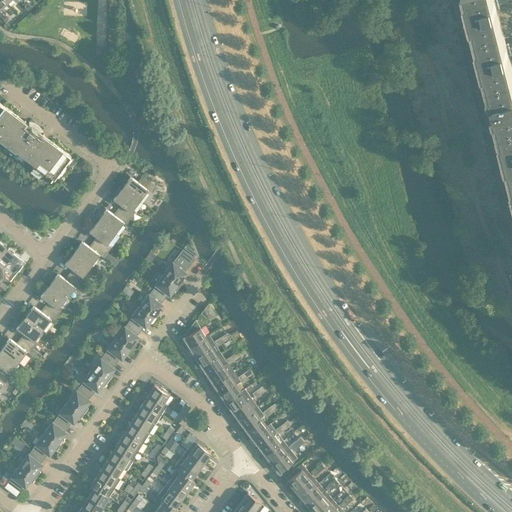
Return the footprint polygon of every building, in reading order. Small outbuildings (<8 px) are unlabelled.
[(467,0),(475,33),(501,26),(498,11),(499,10),(496,0),(467,0)] [(487,79),(511,72),(511,67),(509,57),(511,57),(508,44),(506,44),(501,26),(475,33),(487,79)] [(499,126),(511,122),(511,72),(487,79),(499,126)] [(31,121),(29,121),(29,120),(29,125),(25,121),(25,120),(24,121),(0,102),(0,142),(14,153),(33,167),(35,164),(53,178),(70,156),(43,135),(44,134),(43,133),(42,135),(38,131),(42,130),(41,130),(40,129),(40,127),(39,126),(38,125),(37,124),(36,123),(35,123),(33,122),(32,122),(31,121)] [(511,172),(511,171),(511,122),(499,126),(511,172)] [(128,179),(122,187),(139,200),(147,189),(152,193),(156,187),(141,176),(137,181),(132,177),(129,180),(128,179)] [(131,211),(139,200),(122,187),(116,196),(117,197),(114,200),(120,204),(117,209),(130,219),(133,213),(131,211)] [(126,224),(130,219),(117,209),(113,214),(107,209),(105,213),(104,212),(97,220),(115,233),(123,222),(126,224)] [(93,229),(90,232),(96,236),(92,241),(107,252),(111,247),(119,236),(115,233),(97,220),(91,228),(93,229)] [(103,257),(107,252),(92,241),(89,246),(83,242),(81,245),(79,244),(73,252),(90,265),(99,254),(103,257)] [(194,254),(197,252),(195,247),(193,242),(187,244),(189,250),(194,254)] [(0,258),(0,279),(7,285),(10,281),(5,277),(4,268),(7,264),(11,264),(13,266),(19,258),(8,249),(0,258)] [(163,273),(180,285),(184,280),(182,276),(186,272),(184,270),(194,257),(183,249),(173,263),(172,261),(163,273)] [(82,276),(90,265),(73,252),(67,260),(68,261),(66,264),(72,269),(68,273),(83,284),(87,279),(82,276)] [(79,290),(83,284),(68,273),(65,278),(59,274),(56,277),(55,276),(49,284),(66,297),(74,286),(79,290)] [(155,287),(153,290),(163,298),(167,293),(169,294),(172,290),(176,290),(180,285),(163,273),(155,284),(157,285),(155,287)] [(58,308),(66,297),(49,284),(43,292),(44,293),(42,297),(47,301),(44,306),(57,315),(61,310),(58,308)] [(163,298),(153,290),(151,292),(149,294),(148,293),(139,305),(156,317),(160,312),(158,308),(162,304),(160,302),(163,298)] [(201,313),(206,318),(208,316),(210,319),(215,315),(208,303),(201,313)] [(132,317),(129,322),(139,329),(143,325),(145,326),(148,322),(152,322),(156,317),(139,305),(131,316),(132,317)] [(31,308),(25,317),(42,329),(50,319),(54,322),(59,316),(57,315),(44,306),(40,310),(35,306),(32,309),(31,308)] [(42,329),(25,317),(18,325),(20,326),(17,329),(23,333),(19,338),(32,348),(36,343),(33,340),(42,329)] [(187,347),(187,348),(205,337),(205,336),(195,320),(189,329),(191,332),(184,337),(186,341),(185,342),(188,347),(187,347)] [(139,329),(129,322),(125,326),(124,325),(115,337),(132,349),(136,344),(134,340),(138,336),(136,334),(139,329)] [(209,334),(205,336),(205,337),(187,348),(188,348),(191,353),(193,351),(195,356),(214,344),(209,335),(209,334)] [(108,349),(105,354),(115,361),(119,357),(121,358),(124,354),(128,354),(132,349),(115,337),(107,348),(108,349)] [(6,341),(0,349),(17,362),(26,351),(29,353),(32,348),(19,338),(16,343),(10,338),(8,342),(6,341)] [(199,366),(221,352),(220,352),(214,344),(195,356),(198,360),(196,361),(199,366)] [(17,362),(0,349),(0,373),(10,381),(14,376),(9,373),(17,362)] [(221,353),(221,352),(199,366),(199,367),(200,366),(203,371),(205,370),(207,374),(223,364),(226,362),(220,353),(221,353)] [(115,361),(105,354),(101,358),(100,357),(91,369),(108,381),(112,376),(110,372),(114,368),(112,366),(115,361)] [(229,363),(235,359),(232,355),(226,359),(228,361),(229,363)] [(223,364),(207,374),(210,378),(208,379),(211,384),(211,385),(233,370),(229,363),(228,361),(226,362),(223,364)] [(83,383),(81,386),(91,393),(95,389),(97,390),(100,386),(104,386),(108,381),(91,369),(83,380),(84,381),(83,383)] [(249,369),(244,373),(247,377),(252,373),(249,369)] [(233,370),(211,385),(212,385),(215,389),(217,388),(220,392),(235,382),(239,379),(238,377),(233,370)] [(0,385),(1,383),(6,386),(10,381),(0,373),(0,385)] [(247,377),(244,373),(238,377),(239,379),(241,381),(247,377)] [(241,390),(235,382),(220,392),(222,396),(221,398),(224,402),(223,402),(224,403),(241,391),(241,390)] [(154,384),(148,394),(163,403),(169,394),(167,392),(162,388),(162,389),(154,384)] [(264,385),(258,389),(261,393),(266,389),(264,385)] [(91,393),(81,386),(77,390),(76,389),(67,400),(84,413),(88,408),(86,404),(90,400),(88,398),(91,393)] [(244,388),(241,390),(241,391),(224,403),(228,407),(229,406),(232,410),(250,397),(244,389),(245,388),(244,388)] [(261,393),(258,389),(252,393),(255,397),(261,393)] [(163,403),(148,394),(142,403),(160,415),(166,405),(163,403)] [(236,421),(257,406),(257,405),(257,406),(250,397),(232,410),(235,414),(233,415),(237,420),(236,420),(236,421)] [(60,413),(57,418),(67,425),(71,421),(73,422),(76,418),(80,418),(84,413),(67,400),(59,412),(60,413)] [(142,403),(136,412),(155,424),(160,415),(142,403)] [(178,413),(183,417),(190,407),(185,403),(178,413)] [(268,407),(271,411),(277,407),(274,403),(268,407)] [(257,406),(236,421),(237,421),(241,425),(242,424),(245,428),(260,417),(263,415),(257,406)] [(266,416),(271,411),(268,407),(263,412),(266,416)] [(136,412),(131,421),(149,433),(155,424),(136,412)] [(250,438),(266,426),(260,417),(245,428),(248,432),(246,433),(250,438),(249,438),(250,438)] [(67,425),(57,418),(53,422),(52,421),(43,432),(60,445),(64,440),(62,436),(66,432),(64,430),(67,425)] [(281,424),(284,428),(290,424),(287,420),(281,424)] [(131,421),(125,430),(143,442),(149,433),(131,421)] [(270,423),(266,426),(250,438),(250,439),(250,438),(254,443),(255,442),(258,445),(276,431),(270,423)] [(284,428),(281,424),(276,429),(279,433),(284,428)] [(184,428),(180,425),(176,430),(180,433),(184,428)] [(170,426),(166,431),(170,434),(174,429),(170,426)] [(137,451),(143,442),(125,430),(119,439),(137,451)] [(170,434),(166,431),(162,436),(166,439),(170,434)] [(263,455),(263,456),(280,443),(279,442),(283,440),(276,431),(258,445),(261,449),(260,451),(263,455)] [(36,445),(33,449),(43,457),(47,453),(49,454),(52,450),(56,450),(60,445),(43,432),(35,444),(36,445)] [(187,449),(204,462),(211,453),(203,447),(206,444),(196,436),(187,449)] [(300,437),(295,441),(298,445),(303,441),(300,437)] [(119,439),(113,449),(131,460),(137,451),(119,439)] [(168,440),(164,446),(169,449),(173,444),(168,440)] [(269,459),(272,463),(289,449),(283,440),(279,442),(280,443),(263,456),(264,456),(267,460),(269,459)] [(298,445),(295,441),(289,446),(292,450),(298,445)] [(153,448),(157,451),(161,446),(157,443),(153,448)] [(169,449),(164,446),(160,451),(165,454),(169,449)] [(153,457),(157,451),(153,448),(149,453),(153,457)] [(28,453),(19,464),(36,477),(40,471),(38,468),(42,464),(40,462),(43,457),(33,449),(29,454),(28,453)] [(113,449),(107,458),(122,467),(126,470),(132,461),(131,460),(113,449)] [(187,449),(180,458),(197,471),(204,462),(187,449)] [(296,457),(289,449),(272,463),(275,466),(273,468),(277,472),(277,473),(279,474),(283,471),(282,469),(297,457),(296,457)] [(102,467),(116,476),(122,467),(107,458),(102,467)] [(180,458),(173,466),(177,469),(180,471),(191,479),(197,471),(180,458)] [(160,461),(156,466),(160,469),(164,464),(160,461)] [(316,467),(319,471),(324,467),(320,462),(316,467)] [(144,468),(148,471),(152,466),(148,463),(144,468)] [(288,485),(292,490),(311,474),(301,463),(291,471),(294,474),(287,480),(290,484),(288,485)] [(32,482),(36,477),(19,464),(11,476),(12,477),(8,482),(19,490),(23,484),(25,486),(28,482),(32,482)] [(160,469),(156,466),(152,471),(156,475),(160,469)] [(96,476),(114,488),(120,479),(116,476),(102,467),(96,476)] [(314,476),(319,471),(316,467),(310,471),(314,476)] [(145,477),(148,471),(144,468),(140,474),(145,477)] [(177,469),(170,477),(188,490),(194,481),(191,479),(180,471),(177,469)] [(298,494),(301,497),(315,485),(318,483),(311,474),(292,490),(297,495),(298,494)] [(90,486),(93,488),(93,487),(105,495),(105,494),(108,497),(114,488),(96,476),(90,486)] [(170,477),(164,486),(181,499),(188,490),(170,477)] [(143,483),(147,487),(151,481),(147,478),(143,483)] [(334,479),(329,483),(333,487),(338,483),(334,479)] [(138,490),(139,489),(142,485),(137,482),(133,487),(138,490)] [(142,485),(139,489),(146,494),(150,489),(147,487),(143,483),(142,485)] [(303,502),(307,507),(322,493),(325,490),(318,483),(315,485),(301,497),(304,501),(303,502)] [(333,487),(329,483),(324,487),(328,492),(333,487)] [(175,507),(181,499),(164,486),(157,495),(163,500),(164,499),(175,507)] [(102,506),(108,497),(105,494),(105,495),(93,487),(93,488),(88,497),(102,506)] [(134,496),(138,490),(133,487),(129,493),(134,496)] [(317,511),(332,499),(325,490),(322,493),(307,507),(311,511),(313,510),(314,511),(317,511)] [(241,501),(255,511),(258,511),(264,504),(247,492),(241,501)] [(349,494),(344,499),(348,503),(353,498),(349,494)] [(91,511),(98,511),(102,506),(88,497),(82,506),(91,511)] [(136,497),(132,502),(136,506),(140,500),(136,497)] [(121,505),(125,508),(129,502),(124,499),(121,505)] [(164,499),(163,500),(157,508),(162,511),(176,511),(178,510),(175,507),(164,499)] [(340,507),(332,499),(317,511),(333,511),(337,509),(337,510),(340,507)] [(348,503),(344,499),(339,503),(343,508),(348,503)] [(255,511),(241,501),(234,509),(237,511),(255,511)] [(136,506),(132,502),(128,508),(132,511),(136,506)]
